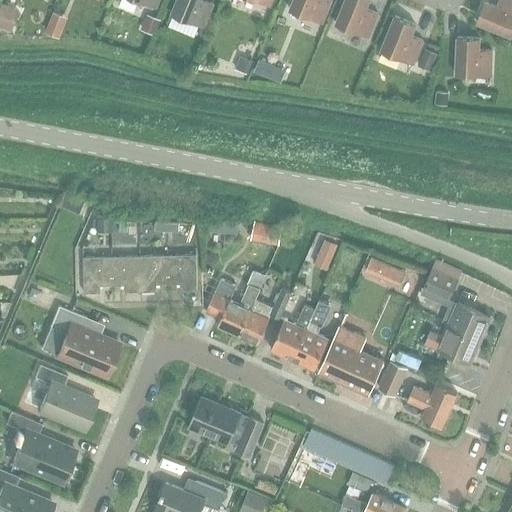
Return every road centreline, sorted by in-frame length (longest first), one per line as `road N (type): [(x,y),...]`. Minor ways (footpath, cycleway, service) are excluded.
road 1 (residential): [(89,511),(161,349),(175,348),(463,473)]
road 2 (secondary): [(317,192),(0,128)]
road 3 (unclassified): [(511,279),(361,219),(317,192)]
road 4 (secondary): [(511,222),(317,192)]
